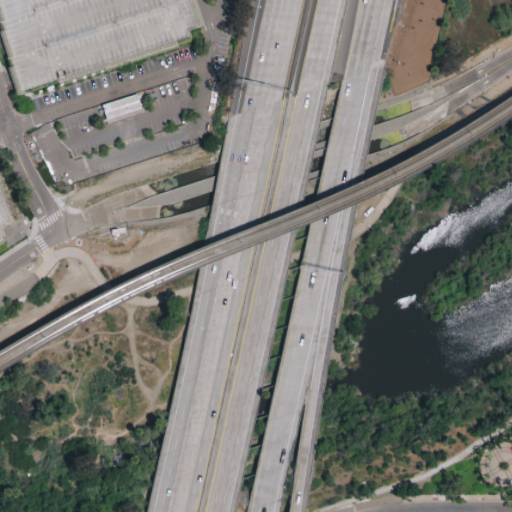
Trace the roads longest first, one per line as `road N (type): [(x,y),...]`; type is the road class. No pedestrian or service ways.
road 1 (motorway): [(221,511),(312,94)]
road 2 (motorway): [(265,511),(352,113)]
road 3 (motorway): [(294,511),(352,113)]
road 4 (secondary): [(446,93),(148,193),(102,216)]
road 5 (secondary): [(102,216),(177,211),(377,148),(448,110)]
road 6 (motorway): [(209,354),(166,511)]
road 7 (motorway): [(209,354),(178,511)]
road 8 (motorway): [(236,219),(209,354)]
